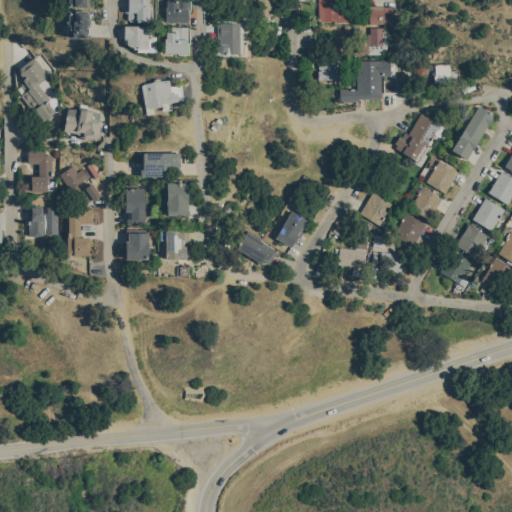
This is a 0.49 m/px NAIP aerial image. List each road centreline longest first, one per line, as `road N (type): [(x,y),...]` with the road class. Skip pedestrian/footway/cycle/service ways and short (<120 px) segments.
road 1 (residential): [(117,300),(26,271),(13,258),(8,45)]
road 2 (residential): [(161,432),(135,374),(109,259),(107,118)]
road 3 (residential): [(293,0),(297,113),(314,120),(499,91)]
road 4 (residential): [(221,263),(240,273),(511,309)]
road 5 (tertiary): [(0,450),(282,420)]
road 6 (residential): [(221,263),(209,238),(199,0)]
road 7 (secondary): [(282,420),(511,345)]
road 8 (residential): [(499,91),(503,126),(409,294)]
road 9 (residential): [(372,113),(375,135),(292,280)]
road 10 (residential): [(196,71),(120,47),(111,0)]
road 11 (secondary): [(207,511),(222,473),(282,420)]
